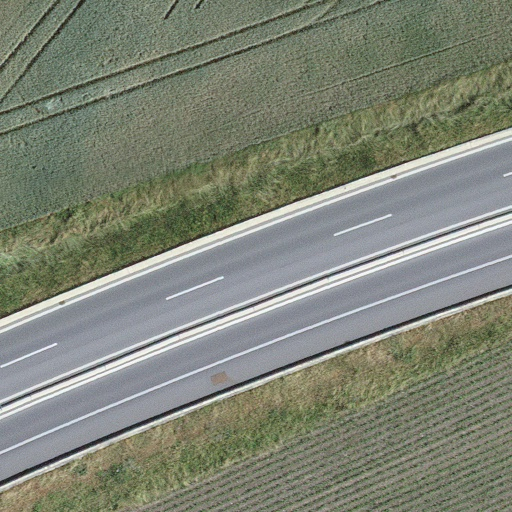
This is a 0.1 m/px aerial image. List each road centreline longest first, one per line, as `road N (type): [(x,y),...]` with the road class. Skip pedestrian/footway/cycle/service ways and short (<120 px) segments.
road 1 (trunk): [(0,436),(220,345),(511,240)]
road 2 (trunk): [(511,173),(0,368)]
